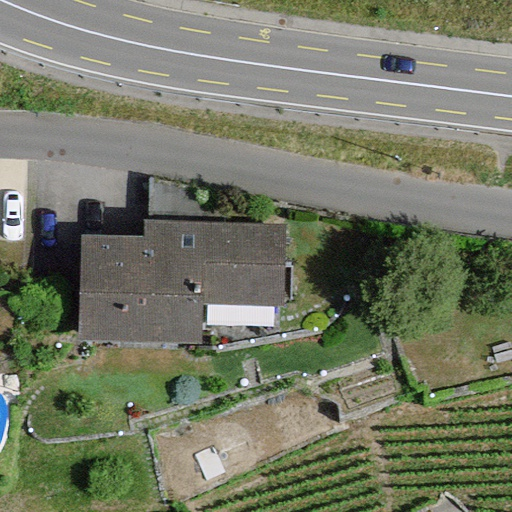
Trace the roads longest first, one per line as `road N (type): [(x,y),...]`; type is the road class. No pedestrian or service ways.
road 1 (primary): [(511,97),(136,42),(5,0)]
road 2 (residential): [(0,147),(177,153),(511,212)]
